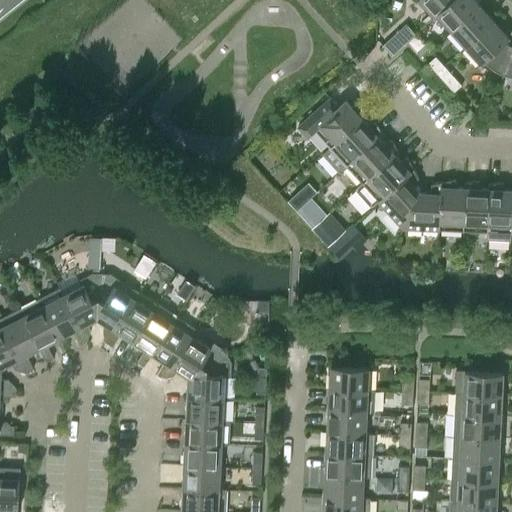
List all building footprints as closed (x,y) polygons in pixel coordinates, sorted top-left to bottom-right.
[(418,0),(434,17),(438,14),(437,14),(452,0),(418,0)] [(473,0),(452,0),(437,14),(438,14),(452,30),(479,5),(473,0)] [(493,22),(479,5),(452,30),(466,46),(493,22)] [(506,43),(505,42),(508,38),(493,22),(466,46),(482,63),(483,61),(486,63),(488,66),(491,68),(494,70),(497,71),(500,73),(511,47),(511,46),(510,46),(508,45),(506,43)] [(392,55),(415,34),(406,24),(382,45),(392,55)] [(408,42),(417,51),(424,44),(416,35),(408,42)] [(511,47),(500,73),(503,74),(506,76),(509,77),(511,77),(511,47)] [(428,63),(437,73),(444,66),(435,56),(428,63)] [(461,85),(444,66),(437,73),(454,92),(461,85)] [(314,130),(330,147),(362,118),(365,116),(366,116),(361,106),(355,110),(345,99),(339,106),(330,97),(298,126),(307,136),(314,130)] [(378,136),(381,134),(382,133),(377,124),(371,128),(362,118),(330,147),(322,153),(338,171),(346,165),(378,136)] [(387,145),(378,136),(346,165),(362,182),(394,153),(395,154),(397,151),(397,152),(398,151),(394,142),(387,145)] [(372,206),(378,200),(414,168),(410,160),(403,163),(395,154),(394,153),(362,182),(356,188),(372,206)] [(419,177),(414,168),(378,200),(403,227),(419,191),(412,183),(418,178),(419,177)] [(450,179),(441,181),(439,229),(463,230),(465,187),(464,187),(452,186),(450,179)] [(489,188),(488,188),(476,187),(474,180),(464,182),(464,183),(465,183),(464,187),(465,187),(463,230),(487,231),(489,188)] [(419,191),(403,227),(439,229),(441,181),(431,183),(431,184),(431,192),(419,191)] [(489,185),(488,188),(489,188),(487,231),(486,241),(510,242),(511,232),(511,209),(511,189),(500,189),(498,181),(488,183),(488,185),(489,185)] [(296,194),(289,201),(296,209),(303,202),(296,194)] [(309,199),(297,210),(312,226),(324,215),(309,199)] [(326,217),(345,231),(355,217),(336,203),(326,217)] [(89,257),(88,267),(99,267),(99,257),(89,257)] [(83,284),(63,294),(86,341),(87,340),(90,330),(86,323),(97,317),(99,274),(85,274),(79,277),(83,284)] [(113,275),(99,274),(97,317),(107,324),(102,330),(105,341),(138,291),(113,275)] [(59,287),(39,298),(59,337),(72,330),(79,344),(86,341),(63,294),(59,287)] [(157,303),(138,291),(105,341),(112,346),(121,332),(133,340),(153,310),(157,303)] [(46,343),(59,337),(39,298),(18,308),(39,347),(46,361),(53,358),(46,343)] [(259,300),(257,310),(268,311),(268,301),(259,300)] [(0,317),(0,321),(2,325),(26,372),(33,368),(26,354),(39,347),(18,308),(0,317)] [(172,322),(153,310),(133,340),(145,348),(136,362),(143,366),(152,353),(172,322)] [(156,374),(163,379),(191,335),(195,328),(176,316),(172,322),(152,353),(164,361),(156,374)] [(0,366),(1,367),(11,361),(15,369),(25,372),(26,372),(2,325),(0,326),(0,366)] [(211,348),(191,335),(163,379),(174,376),(178,370),(188,376),(228,355),(226,350),(214,343),(211,348)] [(188,376),(187,396),(223,398),(224,374),(230,375),(231,360),(228,355),(188,376)] [(330,365),(329,388),(367,390),(368,367),(330,365)] [(0,386),(15,388),(15,387),(8,379),(0,378),(0,376),(1,367),(0,366),(0,386)] [(455,392),(501,394),(502,372),(456,370),(455,392)] [(265,393),(265,377),(257,377),(256,393),(265,393)] [(418,378),(418,390),(429,391),(430,378),(418,378)] [(402,379),(402,391),(413,392),(414,379),(402,379)] [(0,395),(15,396),(15,388),(0,386),(0,395)] [(367,390),(329,388),(328,409),(366,411),(374,412),(375,390),(367,390)] [(428,403),(429,391),(418,390),(417,403),(428,403)] [(413,392),(402,391),(401,404),(412,404),(413,392)] [(455,392),(454,414),(500,416),(501,394),(455,392)] [(223,398),(187,396),(186,419),(222,421),(223,398)] [(255,422),(263,423),(264,406),(256,406),(255,422)] [(328,409),(327,431),(365,433),(366,411),(328,409)] [(500,416),(454,414),(453,435),(499,438),(500,416)] [(222,421),(186,419),(185,441),(221,443),(222,421)] [(416,421),(416,433),(427,434),(428,422),(416,421)] [(263,423),(255,422),(254,438),(262,439),(263,423)] [(400,422),(400,435),(411,435),(412,422),(400,422)] [(0,424),(0,433),(13,434),(14,425),(0,424)] [(365,433),(327,431),(326,453),(372,455),(373,433),(365,433)] [(426,447),(427,434),(416,433),(415,446),(426,447)] [(411,435),(400,435),(399,447),(410,447),(411,435)] [(453,435),(452,457),(498,459),(499,438),(453,435)] [(185,441),(184,464),(220,466),(221,443),(185,441)] [(253,452),(253,468),(261,468),(262,452),(253,452)] [(326,453),(325,474),(363,476),(371,476),(372,455),(326,453)] [(498,459),(452,457),(451,478),(497,481),(498,459)] [(220,466),(184,464),(183,487),(219,489),(219,488),(220,466)] [(414,464),(413,477),(425,477),(425,465),(414,464)] [(398,465),(398,478),(409,478),(410,466),(398,465)] [(0,466),(0,509),(7,510),(7,511),(17,511),(20,467),(0,466)] [(261,468),(253,468),(252,484),(260,484),(261,468)] [(363,476),(325,474),(324,496),(362,498),(363,476)] [(424,490),(425,477),(413,477),(413,489),(424,490)] [(409,478),(398,478),(397,490),(408,491),(409,478)] [(451,478),(450,500),(496,502),(497,481),(451,478)] [(183,487),(181,510),(218,511),(223,511),(225,511),(227,489),(219,488),(219,489),(183,487)] [(324,496),(323,511),(369,511),(370,498),(362,498),(324,496)] [(251,497),(250,511),(258,511),(260,497),(251,497)] [(495,511),(496,502),(450,500),(449,511),(495,511)]
